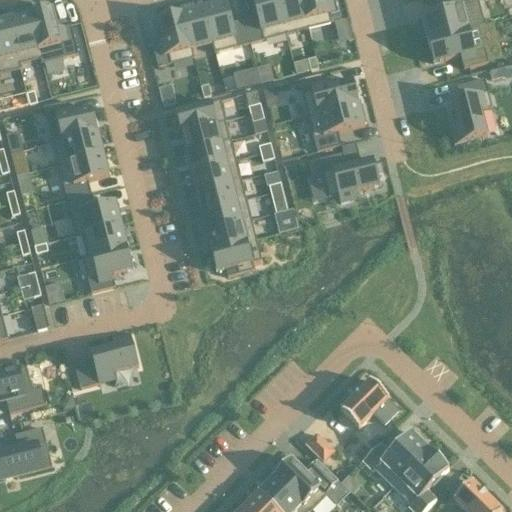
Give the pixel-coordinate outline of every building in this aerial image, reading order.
[(251,0),(256,19),(244,22),(250,46),(286,36),(276,0),(251,0)] [(300,0),(276,0),(286,36),(308,30),(300,0)] [(325,0),(300,0),(308,30),(333,24),(343,21),(337,0),(328,0),(326,1),(325,0)] [(448,13),(421,20),(427,43),(469,32),(463,10),(463,8),(470,6),(468,0),(448,0),(444,1),(448,13)] [(227,3),(204,9),(214,46),(217,55),(250,46),(244,22),(232,25),(227,3)] [(52,9),(29,15),(41,61),(43,67),(77,58),(70,29),(58,32),(52,9)] [(203,9),(182,15),(192,52),(214,46),(204,9),(203,9)] [(29,15),(7,20),(19,67),(41,61),(29,15)] [(163,43),(151,46),(157,70),(194,61),(192,52),(182,15),(157,21),(163,43)] [(0,77),(21,72),(19,67),(7,20),(0,21),(0,77)] [(469,32),(427,43),(433,66),(460,59),(463,71),(486,65),(476,30),(469,32)] [(315,60),(307,62),(310,73),(318,71),(315,60)] [(321,76),(298,83),(307,118),(359,105),(353,82),(325,89),(321,76)] [(456,127),(448,129),(454,147),(487,138),(480,112),(490,110),(482,82),(456,89),(460,102),(450,104),(456,127)] [(208,87),(201,90),(204,101),(211,99),(208,87)] [(34,95),(27,97),(30,108),(37,106),(34,95)] [(68,105),(43,111),(52,146),(99,134),(93,110),(70,116),(68,105)] [(219,105),(176,116),(181,135),(217,126),(224,124),(219,105)] [(359,105),(307,118),(316,154),(340,148),(337,136),(365,128),(359,105)] [(260,107),(248,110),(250,118),(262,115),(260,107)] [(262,115),(250,118),(252,125),(264,122),(262,115)] [(217,126),(181,135),(186,155),(222,146),(217,126)] [(99,134),(52,146),(58,169),(104,157),(99,134)] [(222,146),(186,155),(191,175),(235,164),(230,144),(222,146)] [(270,147),(259,150),(261,157),(272,154),(270,147)] [(22,154),(11,157),(12,165),(24,162),(22,154)] [(272,154),(261,157),(263,165),(274,162),(272,154)] [(104,157),(58,169),(67,203),(92,197),(89,186),(110,180),(104,157)] [(341,157),(320,163),(329,200),(337,198),(339,205),(357,201),(355,194),(379,188),(372,160),(344,167),(341,157)] [(9,175),(6,164),(0,165),(0,171),(2,177),(9,175)] [(235,164),(191,175),(196,195),(240,183),(235,164)] [(240,183),(196,195),(201,214),(245,203),(240,183)] [(280,186),(269,189),(271,197),(282,194),(280,186)] [(17,206),(14,194),(6,197),(9,208),(17,206)] [(282,194),(271,197),(272,204),(284,201),(282,194)] [(92,197),(67,203),(76,239),(81,237),(122,227),(116,203),(95,209),(92,197)] [(245,203),(201,214),(206,234),(250,223),(245,203)] [(20,217),(17,206),(9,208),(12,219),(20,217)] [(250,223),(206,234),(211,254),(255,243),(250,223)] [(293,225),(282,228),(284,235),(295,232),(293,225)] [(122,227),(81,237),(87,260),(128,249),(122,227)] [(27,245),(24,234),(17,236),(20,247),(27,245)] [(255,243),(211,254),(216,275),(226,273),(227,279),(254,273),(252,265),(260,263),(255,243)] [(30,257),(27,245),(20,247),(22,259),(30,257)] [(46,247),(34,250),(36,257),(48,254),(46,247)] [(87,260),(81,261),(90,297),(115,290),(112,278),(134,273),(128,249),(87,260)] [(38,287),(35,276),(27,278),(30,289),(38,287)] [(41,298),(38,287),(30,289),(33,300),(41,298)] [(49,330),(43,308),(31,311),(37,334),(49,330)] [(92,364),(74,369),(80,391),(114,383),(112,377),(138,370),(130,337),(113,342),(115,349),(90,356),(92,364)] [(33,394),(27,371),(0,377),(0,404),(6,403),(10,417),(46,407),(42,392),(33,394)] [(369,384),(340,412),(360,432),(373,419),(383,429),(398,414),(388,404),(388,403),(369,384)] [(2,483),(52,470),(42,431),(15,438),(19,452),(0,456),(0,478),(0,479),(2,483)] [(381,447),(363,465),(372,474),(375,472),(393,491),(429,454),(410,435),(390,456),(381,447)] [(316,436),(305,448),(324,466),(335,455),(316,436)] [(429,454),(393,491),(411,508),(408,511),(409,511),(427,511),(437,503),(429,494),(450,473),(450,472),(430,453),(429,454)] [(292,461),(274,478),(308,511),(313,511),(327,498),(326,496),(338,485),(316,464),(305,475),(292,461)] [(273,479),(258,495),(275,511),(308,511),(274,478),(273,479)] [(500,511),(473,485),(454,504),(462,511),(500,511)] [(257,496),(242,511),(243,511),(275,511),(258,495),(257,496)]
